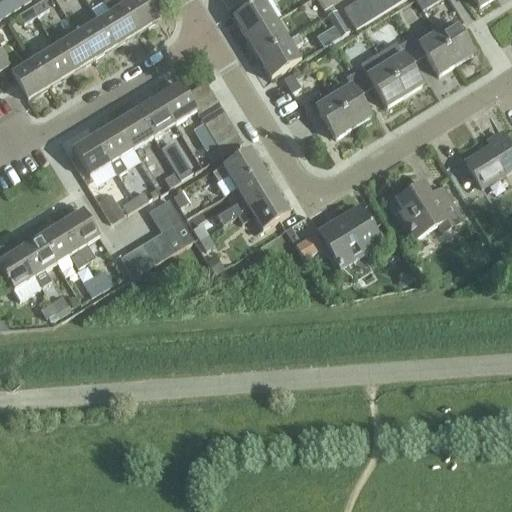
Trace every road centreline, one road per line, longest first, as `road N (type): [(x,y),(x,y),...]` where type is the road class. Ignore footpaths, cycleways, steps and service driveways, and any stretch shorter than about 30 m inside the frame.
road 1 (residential): [(0,402),(511,364)]
road 2 (residential): [(511,86),(309,201),(206,36)]
road 3 (residential): [(0,148),(16,151),(206,36)]
